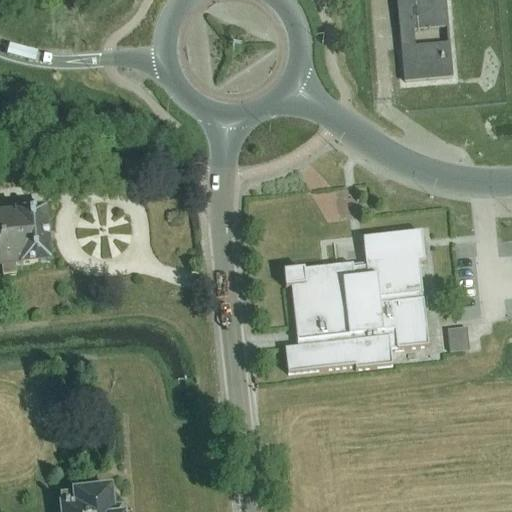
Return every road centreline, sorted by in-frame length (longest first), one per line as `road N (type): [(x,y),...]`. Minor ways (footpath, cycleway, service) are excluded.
road 1 (tertiary): [(249,511),(221,263),(227,118)]
road 2 (tertiary): [(511,184),(448,181),(402,167),(288,87)]
road 3 (motorway): [(0,40),(50,59),(166,64)]
